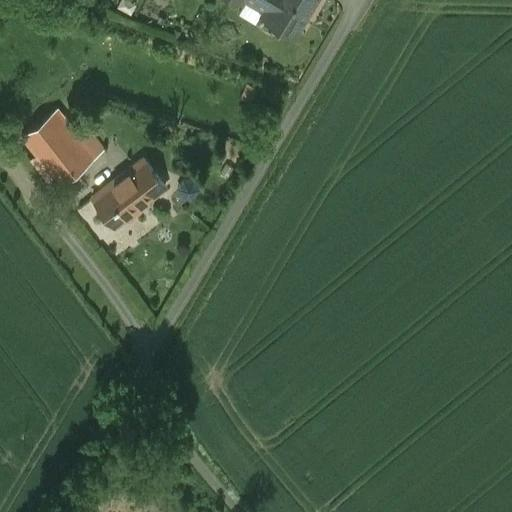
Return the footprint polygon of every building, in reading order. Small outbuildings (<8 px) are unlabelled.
[(239,0),(242,1),(242,0),(246,0),(263,10),(269,0),(239,0)] [(313,0),(269,0),(263,10),(261,13),(294,33),(313,0)] [(78,136),(64,118),(29,144),(36,153),(30,158),(51,186),(102,147),(87,129),(78,136)] [(143,156),(92,195),(114,223),(164,185),(143,156)] [(222,214),(187,181),(178,191),(213,224),(222,214)]
